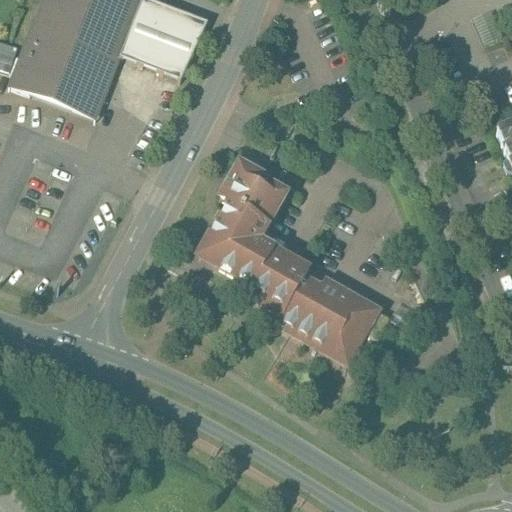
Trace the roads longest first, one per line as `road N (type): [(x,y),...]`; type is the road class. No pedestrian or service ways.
road 1 (residential): [(85,358),(262,0)]
road 2 (residential): [(375,0),(511,330)]
road 3 (primary): [(85,358),(210,414),(376,511)]
